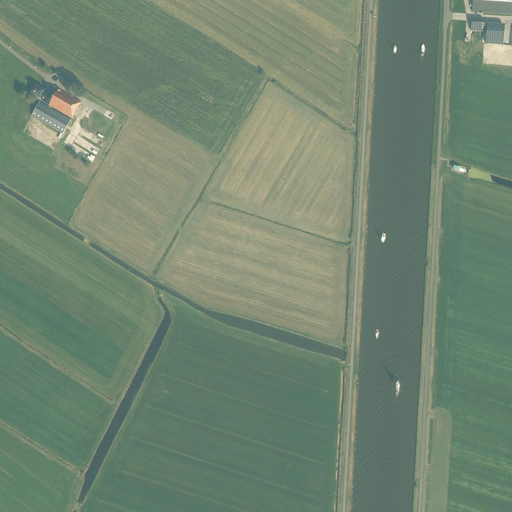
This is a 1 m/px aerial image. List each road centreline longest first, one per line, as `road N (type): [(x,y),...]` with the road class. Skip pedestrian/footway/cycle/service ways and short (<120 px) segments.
road 1 (unclassified): [(342,511),(371,0)]
road 2 (unclassified): [(419,511),(446,0)]
